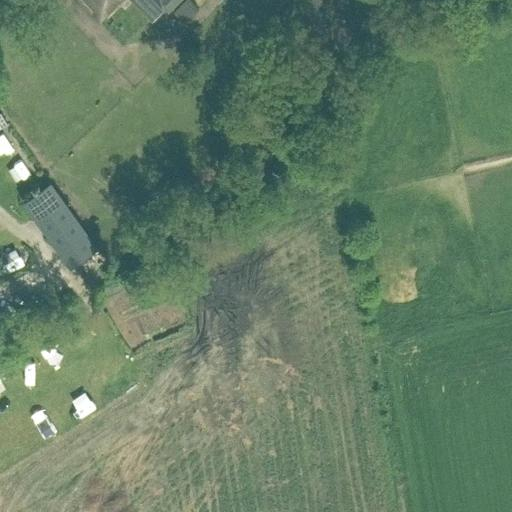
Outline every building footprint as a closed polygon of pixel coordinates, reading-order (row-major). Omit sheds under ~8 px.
[(85,0),(102,18),(121,0),(82,0),(84,1),(85,0)] [(156,0),(169,12),(180,0),(156,0)] [(192,0),(184,0),(174,11),(184,21),(199,6),(192,0)] [(0,116),(0,137),(1,139),(18,128),(8,112),(0,116)] [(15,190),(40,180),(34,165),(9,175),(15,190)] [(71,270),(101,249),(52,179),(22,200),(71,270)]
